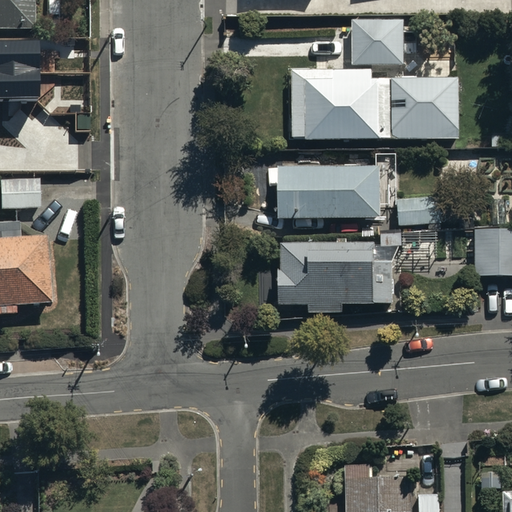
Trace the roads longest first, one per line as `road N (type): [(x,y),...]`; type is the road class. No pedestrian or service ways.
road 1 (residential): [(158,0),(161,386)]
road 2 (residential): [(239,384),(511,362)]
road 3 (residential): [(0,401),(161,386)]
road 4 (residential): [(239,384),(240,511)]
